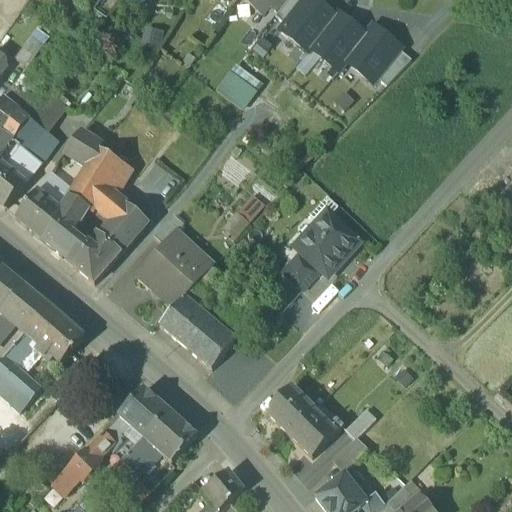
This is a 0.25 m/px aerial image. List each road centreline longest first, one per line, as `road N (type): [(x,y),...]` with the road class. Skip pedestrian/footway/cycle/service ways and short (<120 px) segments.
road 1 (tertiary): [(230,431),(0,232)]
road 2 (residential): [(359,289),(511,121)]
road 3 (residential): [(359,289),(511,425)]
road 4 (residential): [(230,431),(359,289)]
